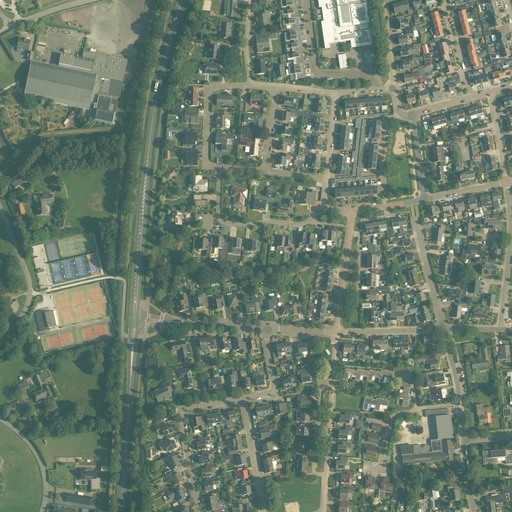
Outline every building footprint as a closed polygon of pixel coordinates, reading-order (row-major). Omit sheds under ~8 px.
[(224,0),(227,0),(226,16),(236,17),(237,0),(233,0),(224,0)] [(296,0),(281,2),(281,8),(290,7),(290,9),(297,8),(296,0)] [(366,0),(317,0),(319,8),(321,8),(323,22),(320,22),(324,49),(330,48),(329,44),(350,41),(351,48),(372,45),(370,29),(369,29),(368,24),(370,24),(366,0)] [(422,14),(426,13),(425,8),(424,4),(421,5),(419,0),(415,0),(412,1),(414,7),(412,7),(413,12),(414,16),(418,15),(422,14)] [(426,0),(427,2),(424,3),(426,8),(425,8),(426,13),(431,12),(432,11),(430,3),(435,2),(434,0),(426,0)] [(476,6),(479,5),(485,4),(487,11),(489,10),(497,8),(495,3),(488,5),(488,3),(486,4),(485,0),(476,3),(476,6)] [(412,8),(409,9),(407,2),(401,4),(402,12),(407,11),(408,15),(413,14),(412,8)] [(404,18),(402,12),(401,4),(393,6),(395,14),(400,12),(401,15),(396,16),(397,20),(404,18)] [(465,14),(465,11),(464,10),(467,10),(466,5),(458,7),(460,13),(458,13),(460,19),(470,16),(469,13),(465,14)] [(297,8),(290,9),(290,10),(282,12),(282,16),(291,15),(291,19),(298,18),(297,8)] [(261,11),(261,15),(258,15),(258,20),(258,26),(269,25),(268,19),(269,19),(268,11),(261,11)] [(432,20),(432,21),(439,19),(437,13),(432,14),(431,12),(426,13),(422,14),(423,17),(428,16),(429,15),(431,14),(432,17),(429,18),(429,17),(427,18),(428,21),(432,20)] [(467,23),(467,20),(474,18),(474,17),(478,16),(477,14),(473,15),(470,16),(460,19),(461,24),(467,23)] [(490,19),(491,23),(500,20),(498,14),(491,16),(489,17),(489,19),(490,19)] [(292,27),(300,27),(299,19),(283,21),(283,25),(292,24),(292,27)] [(219,31),(221,31),(221,38),(230,38),(231,24),(229,24),(229,21),(220,20),(219,31)] [(403,20),(403,21),(396,22),(397,30),(404,29),(403,26),(408,25),(407,20),(403,20)] [(470,22),(467,23),(461,24),(463,31),(473,28),(472,24),(470,25),(470,22)] [(434,26),(435,29),(430,30),(431,33),(442,30),(440,25),(434,26)] [(300,27),(292,27),(293,33),(284,34),(285,36),(301,35),(300,27)] [(470,35),(470,31),(474,30),(473,28),(463,31),(464,36),(470,35)] [(444,39),(443,36),(442,30),(431,33),(432,36),(436,34),(437,37),(434,38),(434,42),(444,39)] [(408,44),(407,41),(410,41),(409,37),(414,36),(413,32),(406,33),(406,36),(399,37),(400,45),(408,44)] [(504,33),(496,35),(494,35),(495,38),(493,38),(494,42),(505,38),(504,33)] [(294,44),(301,43),(301,35),(285,36),(285,41),(294,40),(294,44)] [(259,37),(260,40),(256,41),(258,52),(270,51),(268,36),(259,37)] [(499,43),(500,46),(507,44),(505,38),(494,42),(486,44),(487,46),(499,43)] [(16,49),(17,49),(17,51),(18,52),(22,53),(23,52),(23,50),(28,51),(30,41),(26,40),(23,39),(23,40),(19,39),(17,44),(16,49)] [(206,47),(209,47),(208,55),(210,55),(209,59),(218,60),(219,46),(213,46),(213,42),(207,42),(206,47)] [(301,43),(294,44),(286,45),(286,50),(295,49),(295,53),(303,52),(301,43)] [(436,52),(447,50),(445,44),(439,45),(440,51),(436,52)] [(500,49),(501,52),(509,50),(507,44),(500,46),(496,47),(497,50),(500,49)] [(405,46),(405,50),(400,50),(401,57),(409,56),(409,55),(410,54),(410,55),(412,55),(411,51),(414,51),(414,50),(417,50),(416,48),(420,48),(419,45),(413,45),(405,46)] [(475,52),(474,49),(478,48),(477,45),(475,45),(467,47),(468,54),(475,52)] [(498,53),(500,59),(510,56),(509,50),(501,52),(498,53)] [(93,109),(96,110),(95,114),(93,121),(113,125),(117,106),(119,105),(119,103),(118,101),(118,99),(120,98),(122,89),(128,60),(83,51),(82,59),(60,54),(58,67),(31,61),(30,64),(27,81),(26,84),(23,97),(81,109),(89,110),(92,93),(96,94),(93,109)] [(34,53),(27,51),(25,60),(32,61),(34,53)] [(296,62),(304,61),(303,53),(287,55),(287,59),(296,58),(296,62)] [(340,68),(347,68),(347,54),(339,55),(340,68)] [(440,63),(449,61),(448,55),(440,57),(441,60),(438,61),(439,63),(440,63)] [(263,58),(263,61),(256,62),(257,75),(265,74),(264,61),(271,60),(270,57),(263,58)] [(470,59),(471,65),(473,65),(474,70),(481,68),(478,57),(470,59)] [(409,62),(402,63),(403,70),(410,69),(410,66),(413,66),(413,67),(417,66),(416,62),(416,58),(412,59),(412,62),(409,62)] [(304,61),(296,62),(297,66),(288,67),(289,71),(305,69),(304,61)] [(440,69),(440,70),(451,67),(449,61),(440,63),(442,69),(440,69)] [(203,68),(206,69),(205,74),(217,75),(218,67),(212,66),(212,63),(204,62),(203,68)] [(275,66),(277,79),(285,78),(283,65),(275,66)] [(305,69),(289,71),(289,75),(298,74),(298,78),(306,78),(305,69)] [(476,86),(482,84),(479,74),(478,70),(472,72),(475,79),(474,79),(476,86)] [(411,73),(411,75),(404,76),(405,83),(412,83),(412,80),(419,79),(419,75),(422,75),(426,74),(426,73),(425,71),(411,73)] [(486,76),(483,77),(482,73),(479,74),(482,84),(488,82),(486,76)] [(434,88),(434,91),(432,91),(434,97),(441,95),(440,91),(445,90),(441,78),(436,79),(438,85),(434,86),(434,88)] [(448,87),(450,93),(457,91),(454,79),(449,80),(449,83),(447,84),(448,87)] [(189,85),(189,88),(188,88),(188,101),(187,101),(186,101),(185,102),(185,103),(185,104),(185,105),(186,105),(187,105),(187,106),(188,106),(198,107),(199,89),(198,89),(198,85),(189,85)] [(418,96),(419,95),(420,101),(428,99),(427,93),(422,94),(420,88),(416,89),(418,96)] [(405,92),(407,97),(406,97),(408,104),(416,102),(414,95),(411,96),(410,91),(405,92)] [(236,97),(233,96),(217,95),(217,106),(232,107),(232,106),(236,106),(236,97)] [(257,96),(257,95),(251,95),(250,105),(263,105),(264,95),(263,95),(263,97),(257,96)] [(297,104),(292,104),(293,98),(285,97),(284,105),(292,106),(291,110),(297,110),(297,104)] [(511,113),(511,109),(511,106),(509,98),(503,100),(505,107),(508,107),(509,110),(506,111),(507,115),(511,113)] [(243,112),(247,112),(248,104),(240,103),(240,112),(243,112)] [(485,110),(483,111),(481,106),(475,108),(477,115),(477,117),(487,115),(485,110)] [(469,115),(467,115),(468,120),(471,119),(470,117),(477,115),(475,108),(468,110),(469,115)] [(195,114),(195,110),(185,110),(185,123),(198,123),(198,114),(195,114)] [(290,110),(290,114),(283,113),(282,121),(289,122),(290,117),(296,117),(302,118),(302,117),(303,117),(303,115),(303,112),(299,111),(290,110)] [(458,120),(465,118),(466,121),(468,120),(467,115),(464,116),(463,111),(456,113),(458,120)] [(225,120),(229,120),(230,113),(220,113),(220,116),(216,116),(216,129),(225,129),(225,120)] [(449,115),(451,120),(448,120),(450,125),(452,125),(451,122),(458,120),(456,113),(449,115)] [(244,122),(255,123),(254,132),(260,133),(262,114),(255,114),(255,117),(245,115),(244,122)] [(316,119),(316,122),(312,122),(312,125),(324,126),(324,120),(319,119),(320,116),(313,116),(303,115),(303,117),(307,118),(316,119)] [(448,120),(446,121),(444,116),(436,119),(438,126),(446,123),(447,126),(450,125),(448,120)] [(434,130),(433,127),(438,126),(436,119),(431,120),(428,121),(429,126),(430,126),(431,131),(434,130)] [(288,131),(288,128),(291,128),(292,125),(285,124),(285,128),(281,127),(281,133),(282,133),(282,135),(290,136),(290,131),(288,131)] [(320,135),(320,132),(323,132),(324,126),(312,125),(312,128),(315,128),(315,131),(301,130),(301,133),(320,135)] [(197,139),(197,133),(185,133),(185,145),(195,145),(195,139),(197,139)] [(320,138),(320,135),(301,133),(301,136),(310,137),(310,143),(322,144),(322,138),(320,138)] [(234,135),(216,134),(215,143),(222,144),(222,145),(222,151),(226,151),(227,140),(233,140),(234,135)] [(484,140),(485,145),(492,144),(491,137),(484,138),(484,137),(480,138),(481,141),(484,140)] [(239,145),(250,146),(249,155),(257,156),(259,140),(251,139),(251,140),(240,139),(239,145)] [(283,139),(282,143),(280,143),(279,151),(286,151),(287,146),(289,147),(290,144),(293,144),(293,140),(283,139)] [(485,145),(485,149),(483,150),(483,153),(487,153),(487,152),(493,151),(492,144),(485,145)] [(433,149),(434,156),(444,154),(443,145),(438,146),(438,148),(433,149)] [(189,155),(189,151),(181,150),(181,157),(186,158),(186,164),(189,165),(189,166),(197,166),(197,155),(189,155)] [(312,156),(312,159),(309,159),(308,162),(320,163),(320,157),(314,156),(315,153),(310,153),(299,152),(299,151),(298,157),(303,157),(303,155),(309,156),(312,156)] [(282,154),(281,158),(278,157),(277,165),(285,166),(287,166),(288,165),(288,160),(290,160),(291,155),(282,154)] [(435,163),(440,162),(440,165),(448,164),(447,162),(445,162),(444,154),(434,156),(435,163)] [(484,161),(487,161),(488,165),(495,163),(494,157),(487,158),(487,157),(484,157),(484,161)] [(488,165),(489,169),(486,170),(487,173),(490,172),(490,171),(497,170),(495,163),(488,165)] [(440,165),(440,167),(435,168),(436,175),(444,174),(443,167),(446,167),(445,166),(448,166),(448,164),(440,165)] [(348,173),(345,173),(345,170),(337,169),(337,175),(345,176),(344,178),(352,177),(352,174),(348,175),(348,173)] [(469,170),(469,172),(466,173),(468,180),(474,178),(472,169),(469,170)] [(466,173),(463,173),(462,171),(459,172),(460,174),(459,174),(461,181),(468,180),(466,173)] [(447,180),(445,181),(444,174),(436,175),(437,182),(442,181),(442,184),(448,183),(447,180)] [(14,188),(24,183),(20,175),(9,181),(14,188)] [(198,191),(201,192),(201,191),(207,191),(207,182),(201,182),(201,177),(191,177),(191,184),(194,184),(194,191),(198,191)] [(377,185),(377,187),(371,187),(371,195),(377,195),(377,194),(381,194),(380,185),(377,185)] [(233,186),(231,196),(235,197),(234,205),(243,206),(244,198),(246,198),(247,190),(237,189),(237,187),(233,186)] [(312,191),(312,194),(300,192),(299,204),(311,206),(311,199),(315,200),(316,191),(312,191)] [(491,195),(493,201),(494,206),(493,207),(494,210),(500,209),(499,205),(497,205),(496,201),(501,199),(500,193),(491,195)] [(47,204),(53,204),(53,194),(46,195),(38,195),(39,205),(37,205),(38,215),(45,215),(45,205),(47,205),(47,204)] [(195,206),(195,207),(199,208),(199,207),(206,207),(206,200),(203,199),(203,194),(193,194),(193,206),(195,206)] [(480,197),(482,207),(486,207),(486,208),(492,207),(491,202),(488,202),(487,196),(480,197)] [(470,210),(474,209),(474,212),(480,211),(479,208),(477,208),(476,204),(477,204),(475,198),(468,200),(469,206),(470,210)] [(265,211),(266,201),(255,199),(254,209),(265,211)] [(278,204),(277,212),(286,213),(286,214),(292,214),(293,201),(287,200),(287,205),(278,204)] [(454,203),(455,208),(457,213),(461,212),(459,207),(463,206),(462,201),(454,203)] [(443,212),(447,211),(448,214),(451,214),(449,204),(442,205),(443,212)] [(22,205),(15,206),(17,216),(24,214),(22,205)] [(428,208),(430,217),(430,220),(437,219),(436,215),(440,214),(438,207),(434,207),(428,208)] [(173,213),(173,214),(172,217),(170,217),(170,221),(173,221),(173,225),(181,225),(181,221),(183,221),(183,220),(185,220),(185,222),(189,222),(189,214),(186,214),(182,214),(173,213)] [(405,219),(398,220),(399,227),(400,234),(401,237),(407,236),(407,233),(403,233),(402,226),(406,226),(407,225),(406,223),(406,222),(405,222),(405,219)] [(470,220),(470,224),(464,224),(463,236),(471,236),(471,230),(472,230),(472,225),(479,225),(479,219),(474,219),(470,220)] [(501,221),(488,221),(488,220),(485,219),(484,225),(488,225),(488,229),(501,229),(501,221)] [(380,230),(379,223),(372,224),(374,235),(380,234),(380,230)] [(366,232),(367,232),(367,236),(374,235),(372,224),(365,225),(366,232)] [(438,226),(437,229),(435,229),(433,241),(441,242),(443,230),(444,230),(445,226),(438,226)] [(323,245),(327,246),(327,243),(329,231),(322,231),(321,234),(321,235),(320,235),(320,237),(319,237),(318,242),(323,243),(323,245)] [(341,239),(334,238),(335,232),(329,231),(327,243),(327,246),(336,247),(340,247),(341,239)] [(300,249),(301,243),(306,243),(307,234),(300,233),(299,239),(296,238),(295,248),(300,249)] [(317,238),(314,238),(314,235),(307,234),(306,243),(306,244),(312,245),(311,250),(313,250),(312,252),(316,252),(317,238)] [(215,248),(222,249),(222,252),(227,252),(228,243),(223,243),(223,238),(216,237),(215,245),(212,245),(211,254),(214,255),(215,248)] [(284,252),(285,247),(286,238),(280,237),(279,243),(276,243),(275,250),(278,250),(278,251),(284,252)] [(393,245),(402,243),(403,247),(411,246),(409,239),(403,241),(402,237),(392,240),(393,245)] [(295,245),(291,245),(292,238),(286,238),(285,247),(291,248),(290,252),(294,252),(295,245)] [(209,242),(207,242),(208,240),(200,239),(198,249),(205,250),(205,256),(211,257),(211,254),(212,245),(213,239),(210,239),(209,242)] [(240,250),(240,249),(241,249),(241,240),(233,239),(233,242),(229,242),(228,243),(227,252),(227,253),(234,254),(235,249),(240,250)] [(251,255),(251,251),(256,252),(257,246),(258,246),(258,243),(257,243),(257,242),(248,241),(248,244),(244,243),(243,256),(247,256),(247,255),(251,255)] [(485,247),(481,247),(468,245),(467,253),(464,253),(464,256),(469,258),(473,259),(474,254),(480,255),(479,259),(484,259),(484,258),(483,258),(484,252),(485,252),(485,247)] [(493,249),(492,260),(489,260),(489,263),(495,264),(495,261),(499,261),(500,250),(493,249)] [(370,253),(370,256),(367,256),(367,262),(376,262),(377,262),(377,256),(379,256),(379,253),(370,253)] [(446,253),(445,257),(443,256),(441,270),(442,270),(441,275),(448,276),(450,258),(452,258),(453,254),(446,253)] [(402,260),(405,259),(406,262),(414,260),(413,254),(404,256),(404,255),(401,256),(402,260)] [(495,267),(495,264),(489,263),(489,260),(487,260),(487,262),(485,262),(485,266),(483,265),(482,270),(484,270),(484,274),(495,275),(496,267),(495,267)] [(372,269),(372,272),(378,272),(379,272),(379,269),(376,269),(376,262),(367,262),(367,269),(372,269)] [(409,274),(406,275),(407,281),(410,280),(410,281),(418,279),(417,274),(418,274),(417,270),(416,267),(412,268),(413,271),(408,272),(409,274)] [(325,270),(321,270),(320,272),(325,273),(324,277),(333,278),(334,271),(325,270)] [(367,275),(367,281),(375,281),(379,281),(379,275),(385,275),(385,272),(379,272),(378,272),(378,275),(367,275)] [(469,281),(473,281),(472,285),(470,293),(478,294),(479,286),(480,286),(480,281),(478,281),(478,275),(470,274),(469,281)] [(321,279),(324,280),(323,284),(332,285),(333,278),(324,277),(321,277),(321,279)] [(421,284),(419,285),(418,279),(410,281),(412,287),(417,286),(418,288),(422,287),(421,284)] [(201,289),(201,292),(198,293),(199,299),(194,299),(196,309),(208,307),(203,280),(200,281),(201,289)] [(373,290),(375,290),(388,291),(388,287),(379,287),(379,281),(367,281),(367,287),(373,287),(373,290)] [(319,290),(322,291),(331,292),(332,285),(323,284),(323,288),(319,288),(319,290)] [(464,295),(460,295),(460,291),(449,290),(448,297),(455,298),(455,299),(459,300),(458,304),(463,304),(464,295)] [(239,291),(234,292),(234,297),(228,298),(229,307),(238,306),(238,302),(241,302),(239,291)] [(411,298),(416,297),(418,303),(425,301),(423,293),(416,295),(415,292),(410,294),(411,298)] [(315,296),(318,296),(318,300),(327,302),(328,295),(319,293),(319,294),(316,293),(315,296)] [(216,297),(216,301),(212,301),(214,310),(222,309),(221,307),(225,307),(223,295),(216,297)] [(488,295),(487,306),(484,306),(483,309),(489,310),(490,307),(493,307),(495,296),(488,295)] [(180,297),(180,301),(177,302),(178,312),(186,311),(185,307),(189,307),(187,296),(180,297)] [(266,311),(273,310),(273,306),(276,305),(275,296),(268,298),(268,301),(265,302),(266,311)] [(256,313),(255,308),(260,307),(258,298),(252,299),(253,304),(245,305),(247,314),(256,313)] [(318,300),(317,305),(314,304),(314,307),(326,308),(327,302),(318,300)] [(294,303),(295,306),(289,307),(289,306),(280,307),(282,316),(290,314),(291,316),(298,314),(298,312),(302,312),(300,302),(294,303)] [(463,304),(458,304),(458,307),(454,306),(453,318),(460,318),(461,307),(466,308),(466,305),(463,304)] [(410,314),(420,312),(421,315),(428,313),(427,307),(419,309),(418,305),(408,308),(410,314)] [(398,321),(404,321),(403,312),(401,312),(401,311),(405,311),(404,306),(396,307),(397,321),(398,321)] [(316,310),(316,314),(325,315),(326,308),(314,307),(313,309),(316,310)] [(485,319),(486,312),(489,312),(489,310),(483,309),(476,308),(471,315),(474,317),(474,318),(485,319)] [(367,312),(368,322),(378,322),(378,318),(384,317),(383,311),(367,312)] [(35,314),(40,332),(49,330),(48,328),(56,326),(52,312),(46,313),(46,312),(35,314)] [(423,322),(427,321),(428,322),(429,322),(430,320),(428,313),(421,315),(412,317),(414,323),(419,322),(418,320),(422,319),(423,322)] [(312,320),(315,321),(324,322),(325,315),(316,314),(315,318),(312,318),(312,320)] [(208,347),(212,346),(213,349),(218,348),(217,339),(213,339),(213,337),(206,339),(208,347)] [(432,337),(427,338),(427,337),(425,337),(425,338),(415,338),(415,344),(424,344),(427,344),(427,348),(432,348),(432,344),(432,337)] [(209,350),(208,347),(206,339),(203,339),(203,338),(202,338),(200,338),(200,339),(200,340),(200,342),(197,343),(199,352),(209,350)] [(225,349),(229,348),(229,349),(233,348),(231,339),(226,340),(226,339),(219,340),(221,350),(225,350),(225,349)] [(236,351),(240,350),(241,354),(247,353),(245,343),(242,343),(242,339),(234,341),(236,351)] [(394,341),(391,341),(391,350),(394,350),(394,348),(398,348),(398,355),(402,355),(400,340),(399,340),(394,341)] [(412,340),(408,340),(402,340),(400,340),(402,355),(405,355),(405,348),(408,348),(408,350),(412,350),(412,340)] [(248,354),(254,353),(253,350),(258,349),(258,345),(257,345),(256,341),(246,343),(248,354)] [(373,351),(373,350),(380,350),(380,341),(373,341),(373,342),(370,342),(370,351),(373,351)] [(380,350),(384,350),(384,353),(391,353),(391,350),(391,341),(387,341),(380,341),(380,350)] [(182,358),(180,359),(181,362),(189,361),(188,357),(187,357),(186,348),(185,342),(172,344),(173,350),(180,349),(182,358)] [(285,353),(289,352),(289,355),(295,354),(295,350),(294,345),(291,345),(291,343),(283,344),(285,353)] [(281,357),(281,353),(285,353),(283,344),(276,346),(279,357),(281,357)] [(298,350),(295,350),(295,354),(296,358),(303,357),(303,353),(307,352),(305,344),(298,345),(298,350)] [(354,350),(351,350),(351,346),(344,345),(344,349),(342,349),(342,353),(350,353),(349,362),(353,363),(354,350)] [(365,345),(365,347),(357,346),(357,353),(357,355),(363,355),(362,359),(368,359),(369,347),(369,346),(365,345)] [(506,360),(507,362),(510,362),(509,346),(500,347),(501,356),(498,357),(498,362),(501,362),(502,361),(502,360),(506,360)] [(466,365),(472,365),(473,373),(488,371),(487,361),(488,361),(486,349),(481,350),(483,359),(474,361),(474,360),(465,361),(466,365)] [(428,370),(431,369),(439,368),(438,364),(440,363),(438,356),(432,358),(426,359),(426,356),(414,358),(415,364),(423,362),(424,365),(427,364),(428,370)] [(186,382),(187,388),(193,387),(190,375),(192,375),(190,369),(179,371),(180,377),(185,376),(186,382)] [(297,376),(300,375),(302,383),(311,381),(309,372),(305,373),(305,369),(296,371),(297,376)] [(349,376),(355,377),(357,371),(345,369),(343,380),(347,381),(349,376)] [(361,376),(367,378),(369,372),(357,370),(357,371),(355,377),(355,381),(359,382),(361,376)] [(373,377),(379,379),(381,373),(369,370),(369,372),(367,378),(366,382),(371,383),(373,377)] [(239,381),(237,372),(237,371),(231,372),(232,376),(227,377),(228,386),(236,385),(235,382),(239,381)] [(244,371),(237,372),(239,381),(239,382),(242,381),(243,389),(251,387),(250,378),(245,379),(244,371)] [(381,371),(381,373),(379,379),(378,382),(383,384),(384,378),(391,379),(393,374),(381,371)] [(440,384),(440,382),(444,381),(443,375),(441,375),(440,371),(426,374),(427,381),(434,379),(435,385),(440,384)] [(253,381),(256,381),(257,386),(265,385),(264,377),(258,378),(257,372),(252,373),(253,381)] [(47,385),(44,387),(41,381),(45,380),(42,373),(33,377),(39,389),(32,393),(36,403),(47,398),(47,399),(52,396),(47,385)] [(220,377),(220,378),(214,380),(216,389),(222,388),(221,384),(225,383),(223,376),(220,377)] [(289,388),(289,389),(293,388),(292,382),(295,382),(294,376),(285,377),(286,381),(283,381),(284,389),(289,388)] [(215,389),(216,389),(214,380),(208,381),(207,379),(204,380),(206,387),(209,386),(209,390),(211,390),(211,391),(215,390),(215,389)] [(26,381),(17,385),(20,392),(30,388),(26,381)] [(153,391),(154,392),(151,393),(154,399),(156,397),(159,402),(171,396),(169,392),(172,391),(168,381),(162,384),(163,387),(153,391)] [(404,388),(402,394),(408,396),(411,384),(399,381),(398,386),(404,388)] [(431,394),(433,394),(434,400),(447,398),(446,391),(439,392),(438,388),(430,390),(431,394)] [(410,396),(408,396),(402,394),(398,393),(397,398),(403,399),(402,406),(407,408),(410,396)] [(298,401),(302,402),(302,408),(310,409),(310,401),(307,401),(308,397),(302,397),(298,397),(298,401)] [(368,405),(375,406),(376,401),(365,398),(362,409),(367,411),(368,405)] [(377,399),(376,401),(375,406),(374,410),(379,411),(380,405),(387,407),(389,401),(377,399)] [(283,404),(276,405),(278,415),(287,414),(286,407),(283,408),(283,404)] [(478,414),(479,424),(488,424),(488,414),(492,413),(491,408),(483,408),(483,405),(476,406),(477,414),(478,414)] [(273,408),(270,408),(270,406),(263,407),(264,416),(269,415),(269,418),(271,419),(275,418),(273,408)] [(257,417),(264,416),(263,407),(256,409),(257,417)] [(231,426),(230,421),(237,419),(236,411),(228,412),(228,413),(225,413),(227,426),(231,426)] [(296,417),(300,417),(300,422),(309,423),(309,415),(302,414),(302,411),(297,411),(296,417)] [(352,421),(352,417),(354,417),(354,413),(345,413),(345,416),(340,416),(340,423),(349,424),(349,421),(352,421)] [(216,423),(222,422),(223,425),(226,424),(224,415),(222,415),(221,414),(214,415),(216,423)] [(213,427),(212,424),(216,423),(214,415),(207,416),(208,418),(204,419),(206,428),(213,427)] [(423,448),(421,448),(420,445),(401,447),(403,465),(444,461),(444,462),(446,461),(446,462),(446,463),(447,464),(447,465),(448,465),(448,466),(449,466),(450,466),(451,467),(452,467),(452,466),(453,466),(454,466),(455,465),(456,465),(456,464),(457,463),(457,462),(457,461),(457,460),(457,459),(457,458),(456,457),(456,458),(456,457),(455,457),(454,456),(453,456),(452,456),(452,454),(452,451),(450,440),(450,439),(453,438),(451,415),(442,416),(442,418),(437,418),(436,417),(433,417),(434,433),(439,433),(440,440),(431,441),(432,452),(429,452),(429,451),(429,450),(430,450),(430,449),(430,448),(430,447),(429,447),(429,446),(428,446),(428,445),(427,445),(426,445),(425,446),(424,446),(424,447),(423,448)] [(195,431),(200,430),(200,432),(206,430),(204,423),(201,423),(200,418),(192,419),(195,431)] [(381,425),(375,424),(376,421),(367,418),(366,422),(369,423),(367,429),(380,432),(381,425)] [(158,433),(163,431),(165,436),(174,432),(170,425),(166,427),(164,423),(155,427),(158,433)] [(263,427),(263,430),(260,431),(262,439),(272,437),(270,431),(277,429),(276,427),(274,427),(274,425),(266,426),(266,427),(263,427)] [(296,436),(300,436),(308,436),(308,429),(302,428),(302,425),(296,425),(295,431),(296,431),(296,434),(296,436)] [(339,439),(347,440),(347,436),(351,436),(352,428),(345,428),(345,431),(339,431),(339,439)] [(379,438),(373,436),(373,433),(367,432),(366,435),(369,436),(367,442),(377,444),(379,438)] [(227,441),(232,440),(233,444),(242,442),(240,435),(235,435),(234,433),(225,435),(227,441)] [(198,451),(207,449),(207,445),(211,444),(209,438),(200,439),(201,442),(197,443),(198,451)] [(161,450),(166,448),(168,452),(177,448),(173,441),(169,443),(168,439),(158,444),(161,450)] [(269,441),(270,444),(263,445),(264,453),(273,451),(272,447),(276,446),(275,439),(269,441)] [(296,445),(298,446),(298,450),(307,451),(307,444),(305,444),(305,440),(296,440),(296,445)] [(233,444),(234,448),(228,449),(229,456),(230,456),(240,454),(239,450),(243,450),(242,442),(233,444)] [(337,454),(346,454),(346,449),(350,450),(351,443),(342,443),(342,446),(338,446),(337,454)] [(376,457),(377,450),(371,449),(371,446),(365,444),(364,448),(367,448),(366,455),(376,457)] [(498,461),(503,461),(506,461),(506,465),(511,464),(511,449),(502,451),(483,452),(483,463),(484,465),(498,464),(498,461)] [(207,463),(208,466),(214,465),(213,462),(214,462),(213,457),(212,451),(202,453),(202,456),(200,457),(201,464),(207,463)] [(272,465),(276,464),(275,458),(279,458),(278,453),(270,455),(271,459),(264,460),(265,467),(272,465)] [(165,462),(169,460),(173,468),(180,465),(176,456),(175,457),(173,454),(163,459),(165,462)] [(242,454),(240,454),(230,456),(230,459),(233,459),(234,460),(237,460),(238,465),(246,464),(244,456),(242,457),(242,454)] [(296,460),(298,460),(298,465),(306,465),(306,458),(304,458),(304,454),(295,454),(294,459),(297,459),(296,460)] [(340,462),(337,462),(336,469),(345,470),(345,466),(347,466),(347,458),(340,458),(340,462)] [(214,465),(208,466),(205,467),(206,470),(202,470),(204,478),(213,476),(212,472),(217,472),(215,465),(214,465)] [(276,469),(273,469),(272,465),(265,467),(266,474),(274,472),(274,476),(282,475),(281,470),(277,471),(276,469)] [(298,465),(298,469),(296,469),(294,469),(293,474),(303,475),(303,472),(305,473),(306,465),(298,465)] [(235,477),(236,477),(236,480),(239,480),(248,478),(247,471),(242,472),(242,469),(234,471),(235,477)] [(95,470),(80,470),(80,479),(83,479),(83,480),(89,480),(89,479),(91,479),(91,490),(99,490),(99,479),(95,479),(95,470)] [(168,482),(173,480),(175,485),(183,481),(179,473),(176,475),(175,471),(165,476),(168,482)] [(352,480),(349,479),(353,479),(354,473),(347,473),(347,476),(342,475),(341,483),(345,484),(345,485),(350,485),(352,483),(352,480)] [(373,490),(373,489),(377,490),(378,483),(373,482),(374,477),(366,477),(365,489),(373,490)] [(212,482),(205,484),(206,491),(214,490),(213,485),(219,484),(218,478),(211,479),(212,482)] [(381,490),(388,490),(388,492),(393,492),(393,484),(389,483),(389,478),(382,478),(381,490)] [(239,491),(242,490),(243,495),(251,494),(250,486),(245,487),(245,484),(238,485),(239,491)] [(485,497),(486,504),(487,511),(497,511),(496,504),(505,502),(505,501),(509,501),(508,494),(504,495),(504,494),(511,492),(511,486),(502,488),(503,494),(498,495),(498,494),(491,495),(492,496),(485,497)] [(444,497),(450,496),(451,501),(460,500),(458,491),(453,491),(452,487),(444,488),(444,492),(444,493),(444,497)] [(346,491),(341,490),(340,499),(347,500),(348,493),(352,494),(352,488),(346,488),(346,491)] [(183,490),(176,493),(175,489),(167,493),(170,500),(177,497),(179,501),(186,497),(183,490)] [(217,501),(216,497),(218,496),(218,493),(211,495),(212,497),(207,498),(208,505),(223,502),(223,500),(217,501)] [(87,497),(72,495),(71,503),(91,506),(91,502),(86,501),(87,497)] [(219,510),(218,505),(224,504),(223,502),(208,505),(210,511),(214,511),(221,511),(221,510),(219,510)] [(345,506),(339,506),(338,511),(347,511),(348,509),(351,509),(351,503),(345,502),(345,506)] [(244,511),(254,511),(254,510),(251,510),(250,503),(243,504),(244,511)]
